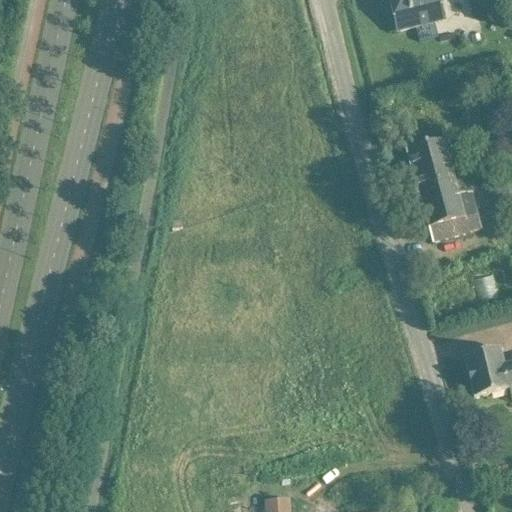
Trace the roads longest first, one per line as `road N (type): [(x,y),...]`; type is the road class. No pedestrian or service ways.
road 1 (residential): [(472,511),(325,0)]
road 2 (unclassified): [(183,0),(92,511)]
road 3 (tertiary): [(0,494),(117,0)]
road 4 (tertiary): [(65,0),(0,312)]
